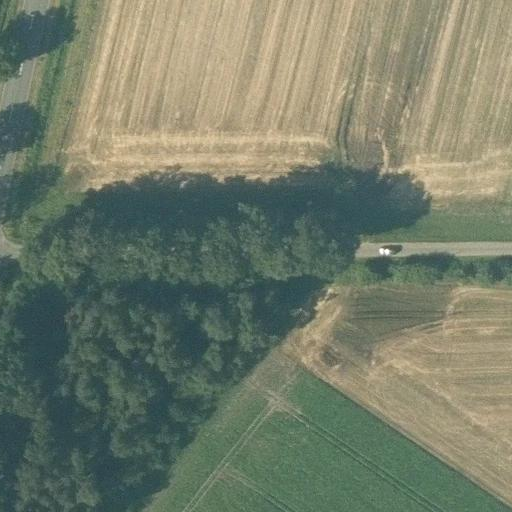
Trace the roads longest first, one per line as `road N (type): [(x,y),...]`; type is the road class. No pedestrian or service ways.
road 1 (unclassified): [(0,254),(511,245)]
road 2 (tertiary): [(36,0),(0,177)]
